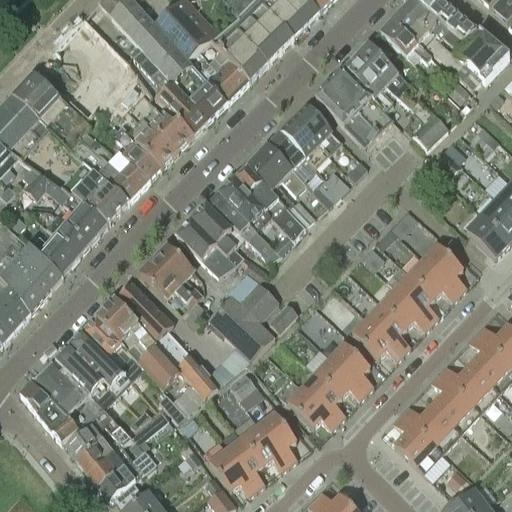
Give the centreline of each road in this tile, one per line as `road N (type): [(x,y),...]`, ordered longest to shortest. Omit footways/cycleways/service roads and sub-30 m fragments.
road 1 (residential): [(0,388),(372,0)]
road 2 (residential): [(501,289),(386,180),(294,278)]
road 3 (residential): [(501,289),(347,457)]
road 4 (residential): [(86,511),(0,407)]
road 5 (residential): [(87,0),(0,89)]
